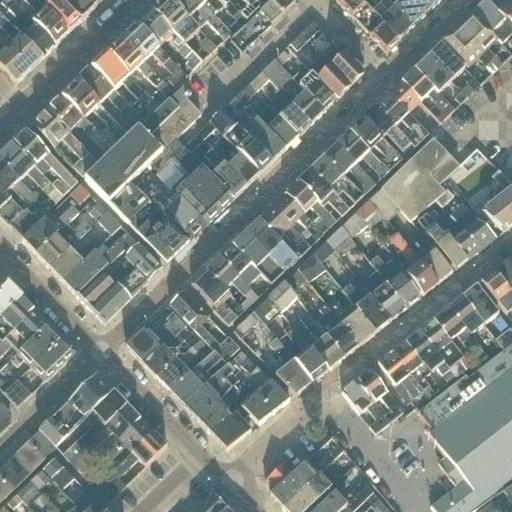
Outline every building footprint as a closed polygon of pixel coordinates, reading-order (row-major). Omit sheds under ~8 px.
[(14,4),(14,3),(10,0),(0,0),(0,7),(2,5),(18,22),(14,25),(18,29),(15,32),(43,61),(56,48),(34,25),(14,4)] [(69,36),(38,3),(35,0),(10,0),(14,3),(17,0),(22,0),(40,19),(34,25),(56,48),(69,36)] [(59,0),(40,0),(38,3),(69,36),(82,24),(59,0)] [(85,0),(59,0),(82,24),(95,11),(85,0)] [(106,0),(85,0),(95,11),(106,0)] [(199,33),(189,22),(167,0),(164,0),(152,12),(174,36),(185,47),(193,40),(203,50),(203,49),(209,43),(199,33)] [(215,18),(204,7),(201,4),(197,0),(167,0),(189,22),(199,33),(207,25),(225,44),(232,37),(219,23),(215,18)] [(237,12),(225,0),(197,0),(201,4),(204,7),(215,18),(223,11),(223,10),(226,8),(228,11),(226,13),(237,24),(230,31),(228,32),(232,37),(247,23),(237,12)] [(272,28),(295,6),(289,0),(276,0),(231,43),(243,56),(265,34),(260,29),(267,23),(272,28)] [(240,0),(254,14),(255,15),(262,8),(253,0),(240,0)] [(253,0),(262,9),(266,5),(261,0),(253,0)] [(357,0),(339,0),(337,3),(353,20),(357,17),(361,20),(357,24),(361,29),(374,17),(357,0)] [(412,31),(390,8),(382,0),(379,3),(382,7),(379,9),(387,17),(381,24),(399,43),(412,31)] [(382,0),(390,8),(412,31),(425,19),(406,0),(382,0)] [(438,6),(432,0),(406,0),(425,19),(438,6)] [(511,0),(498,15),(497,15),(511,31),(511,0)] [(511,31),(497,15),(498,15),(486,4),(473,17),(497,42),(502,47),(511,36),(511,31)] [(185,47),(174,36),(152,12),(137,27),(159,50),(168,42),(189,64),(186,67),(193,74),(202,66),(185,47)] [(15,32),(0,15),(0,28),(15,45),(0,58),(0,68),(17,87),(43,61),(15,32)] [(374,17),(361,29),(366,34),(370,30),(374,34),(370,38),(387,56),(399,43),(381,24),(374,17)] [(497,72),(502,67),(487,52),(497,42),(473,17),(458,31),(497,72)] [(187,80),(159,50),(137,27),(122,41),(144,65),(152,57),(174,79),(169,84),(175,91),(187,80)] [(307,43),(316,35),(311,29),(301,37),(307,43)] [(497,72),(458,31),(443,45),(468,71),(477,61),(492,77),(497,72)] [(308,44),(307,44),(301,37),(291,47),(298,54),(308,44)] [(172,94),(144,65),(122,41),(107,55),(129,79),(138,71),(156,90),(156,89),(167,100),(172,94)] [(209,43),(203,49),(211,57),(217,51),(209,43)] [(351,90),(364,77),(335,47),(322,59),(351,90)] [(480,87),(441,47),(415,72),(434,92),(447,80),(452,85),(458,78),(468,88),(473,93),(474,93),(480,87)] [(225,48),(211,65),(221,73),(235,56),(225,48)] [(281,69),(290,60),(285,54),(275,63),(281,69)] [(150,100),(129,79),(107,55),(92,70),(114,93),(122,86),(139,104),(131,112),(142,123),(157,109),(150,100)] [(338,102),(351,90),(322,59),(309,72),(313,76),(338,102)] [(281,69),(275,63),(262,75),(270,84),(273,87),(282,96),(285,93),(290,99),(293,95),(300,101),(293,108),(312,128),(325,115),(293,82),(281,69)] [(131,112),(114,93),(92,70),(77,84),(99,108),(107,100),(135,130),(142,123),(131,112)] [(434,92),(415,72),(402,85),(402,84),(401,85),(402,85),(395,91),(390,97),(409,116),(414,111),(428,98),(436,107),(429,114),(440,126),(454,113),(434,92)] [(249,88),(257,96),(270,84),(262,75),(249,88)] [(313,76),(307,81),(301,75),(293,82),(325,115),(338,102),(313,76)] [(109,119),(103,112),(99,108),(77,84),(62,98),(84,122),(88,119),(92,115),(93,113),(94,114),(95,115),(104,125),(107,128),(108,129),(108,130),(100,138),(109,148),(113,151),(127,137),(110,119),(109,119)] [(248,105),(257,96),(249,88),(236,101),(244,109),(247,112),(251,108),(248,105)] [(467,101),(474,94),(474,93),(473,93),(468,88),(462,95),(467,101)] [(186,102),(191,97),(184,89),(170,102),(86,183),(148,247),(169,226),(130,186),(148,169),(173,195),(174,194),(187,181),(172,165),(186,152),(184,150),(176,142),(201,118),(186,102)] [(156,94),(150,100),(157,109),(164,103),(156,94)] [(467,101),(462,95),(455,101),(460,107),(467,101)] [(409,116),(390,97),(390,96),(389,97),(382,104),(376,110),(395,130),(402,123),(422,144),(429,137),(409,116)] [(100,138),(87,125),(62,98),(47,112),(70,136),(78,128),(107,157),(113,151),(109,148),(100,138)] [(312,128),(293,108),(284,99),(278,105),(286,114),(283,117),(280,114),(277,117),(299,140),(312,128)] [(231,121),(236,117),(238,115),(244,109),(236,101),(230,106),(229,107),(227,109),(223,113),(231,121)] [(407,143),(400,135),(395,130),(376,110),(363,122),(382,142),(387,137),(392,143),(387,147),(402,163),(415,151),(407,143)] [(98,165),(70,136),(47,112),(32,127),(54,151),(63,142),(82,162),(73,170),(83,180),(98,165)] [(299,140),(277,117),(272,112),(266,117),(274,126),(270,130),(267,127),(264,129),(286,152),(299,140)] [(273,165),(244,134),(242,133),(231,121),(223,113),(210,125),(216,131),(226,142),(260,177),(273,165)] [(286,152),(264,129),(255,120),(249,127),(250,128),(244,134),(273,165),(286,152)] [(387,147),(382,142),(363,122),(350,135),(369,154),(375,148),(388,161),(381,167),(389,175),(402,163),(387,147)] [(210,125),(197,138),(203,144),(216,131),(210,125)] [(78,185),(34,141),(27,132),(13,146),(36,170),(44,179),(52,171),(61,180),(53,188),(64,199),(72,191),(78,185)] [(389,175),(381,167),(369,154),(350,135),(337,147),(356,167),(363,160),(383,181),(389,175)] [(197,138),(184,150),(186,152),(190,157),(203,144),(197,138)] [(247,190),(260,177),(226,142),(220,147),(235,163),(228,170),(247,190)] [(460,169),(458,168),(434,142),(415,159),(382,193),(399,212),(401,214),(411,224),(415,220),(423,213),(424,213),(436,202),(445,195),(439,189),(460,169)] [(44,179),(36,170),(13,146),(0,157),(0,163),(21,184),(28,177),(56,206),(64,199),(53,188),(44,179)] [(376,188),(356,167),(337,147),(324,160),(343,179),(350,173),(358,181),(352,188),(363,200),(376,188)] [(484,148),(467,157),(472,167),(489,158),(484,148)] [(247,190),(228,170),(215,157),(209,163),(221,176),(215,182),(234,202),(247,190)] [(352,188),(343,179),(324,160),(311,172),(330,192),(337,200),(344,194),(356,206),(363,200),(352,188)] [(35,199),(21,184),(0,163),(0,190),(7,197),(13,192),(27,206),(30,210),(30,211),(27,213),(28,213),(28,214),(32,218),(34,216),(40,223),(42,225),(50,218),(49,217),(48,215),(43,210),(34,200),(35,199)] [(337,200),(330,192),(311,172),(298,185),(317,204),(323,210),(329,205),(343,219),(350,212),(337,200)] [(511,186),(499,173),(493,180),(508,195),(482,214),(504,235),(511,228),(511,186)] [(323,210),(317,204),(298,185),(285,197),(307,220),(310,217),(307,214),(311,210),(322,222),(316,228),(324,237),(337,225),(323,210)] [(80,207),(90,198),(81,189),(71,198),(80,207)] [(27,213),(25,215),(24,216),(23,215),(20,212),(18,209),(14,206),(7,197),(0,190),(0,220),(9,229),(23,243),(23,244),(28,239),(36,231),(42,225),(40,223),(34,216),(32,218),(28,214),(28,213),(27,213)] [(370,202),(385,220),(388,224),(401,214),(399,212),(382,193),(381,191),(370,202)] [(443,209),(455,198),(449,191),(445,195),(436,202),(443,209)] [(316,228),(307,220),(285,197),(273,209),(291,229),(298,222),(311,237),(305,243),(311,250),(324,237),(316,228)] [(370,232),(385,220),(370,202),(357,215),(368,228),(370,232)] [(98,224),(107,215),(98,206),(90,215),(98,224)] [(496,241),(492,236),(462,207),(452,218),(451,219),(457,226),(459,228),(464,233),(480,254),(481,254),(496,241)] [(65,226),(77,214),(71,208),(58,221),(52,216),(23,244),(35,256),(65,226)] [(305,243),(291,229),(273,209),(259,223),(278,242),(285,236),(297,248),(293,252),(301,259),(311,250),(305,243)] [(443,237),(440,234),(438,231),(436,230),(433,225),(427,218),(423,213),(415,220),(440,252),(456,273),(468,263),(469,263),(447,235),(446,235),(444,237),(443,237)] [(447,235),(469,263),(480,254),(464,233),(459,228),(457,226),(452,229),(451,230),(450,231),(441,219),(439,220),(433,213),(427,218),(433,225),(436,230),(438,231),(440,234),(443,237),(444,237),(446,235),(447,235)] [(351,242),(368,228),(357,215),(341,230),(351,242)] [(112,238),(121,229),(110,218),(101,227),(112,238)] [(70,251),(91,231),(83,223),(72,234),(65,226),(35,256),(50,271),(70,251)] [(285,275),(290,269),(298,263),(278,242),(259,223),(246,235),(285,275)] [(356,249),(351,242),(341,230),(326,244),(335,255),(339,261),(356,249)] [(272,287),(285,275),(246,235),(233,248),(261,277),(272,287)] [(438,287),(453,276),(420,235),(413,241),(428,260),(421,266),(438,287)] [(77,299),(102,276),(135,244),(128,236),(100,262),(94,255),(63,285),(77,299)] [(63,285),(94,255),(103,246),(97,240),(77,259),(70,251),(50,271),(63,285)] [(438,287),(421,266),(401,240),(394,246),(414,271),(406,277),(423,299),(438,287)] [(321,267),(335,255),(326,244),(314,257),(321,267)] [(149,284),(162,272),(139,248),(126,260),(137,271),(149,284)] [(248,289),(261,277),(233,248),(220,260),(242,282),(248,289)] [(391,264),(385,269),(378,259),(370,265),(376,273),(387,287),(386,287),(393,296),(406,312),(421,301),(391,264)] [(92,314),(137,271),(126,260),(115,270),(118,272),(108,282),(102,276),(77,299),(92,314)] [(248,289),(242,282),(220,260),(207,273),(225,293),(232,286),(247,302),(241,308),(245,313),(259,300),(248,289)] [(511,271),(507,265),(496,274),(511,294),(511,271)] [(130,302),(149,284),(137,271),(92,314),(104,327),(130,302)] [(245,313),(241,308),(225,293),(207,273),(190,289),(228,329),(245,313)] [(292,295),(307,283),(298,273),(285,286),(292,295)] [(390,325),(406,312),(393,296),(386,287),(387,287),(376,273),(368,280),(360,286),(359,286),(370,300),(373,304),(390,325)] [(507,317),(511,313),(511,294),(496,274),(482,286),(507,317)] [(0,295),(9,287),(0,277),(0,295)] [(292,295),(285,286),(285,285),(269,300),(282,316),(297,301),(294,298),(292,295)] [(0,321),(22,300),(9,287),(0,295),(0,321)] [(363,305),(350,289),(343,294),(354,308),(376,336),(390,325),(373,304),(370,300),(363,305)] [(498,317),(477,289),(463,300),(462,301),(486,331),(490,328),(488,325),(498,317)] [(220,348),(201,328),(209,321),(184,295),(170,308),(195,334),(215,355),(222,362),(225,365),(239,353),(228,341),(220,348)] [(0,348),(6,343),(35,314),(22,300),(0,321),(0,348)] [(267,329),(282,316),(269,300),(255,314),(267,329)] [(486,331),(462,301),(449,311),(465,332),(471,339),(481,331),(483,333),(486,331)] [(322,311),(319,313),(324,319),(316,325),(327,339),(344,361),(359,350),(337,321),(333,317),(326,308),(322,311)] [(348,313),(337,321),(359,350),(376,336),(354,308),(348,313)] [(471,339),(465,332),(449,311),(434,323),(451,343),(457,338),(468,352),(472,349),(476,346),(471,339)] [(27,348),(49,327),(35,314),(6,343),(0,348),(0,360),(12,349),(20,341),(27,348)] [(277,342),(267,329),(255,314),(234,334),(241,342),(255,329),(269,348),(288,370),(280,376),(278,373),(274,376),(296,399),(312,387),(290,359),(277,342)] [(143,367),(185,329),(179,323),(175,319),(173,316),(166,322),(169,325),(153,339),(146,331),(126,350),(143,367)] [(306,317),(303,320),(321,344),(313,351),(330,372),(344,361),(327,339),(316,325),(309,316),(306,317)] [(449,372),(464,360),(461,356),(451,343),(434,323),(420,335),(436,355),(444,365),(449,372)] [(31,371),(62,341),(49,327),(27,348),(11,364),(18,371),(25,364),(31,371)] [(192,336),(185,329),(143,367),(157,381),(176,364),(169,357),(184,344),(191,351),(200,343),(192,336)] [(312,387),(328,374),(294,331),(286,337),(299,352),(290,359),(312,387)] [(504,353),(511,347),(511,334),(510,332),(496,343),(504,353)] [(444,365),(436,355),(420,335),(406,345),(430,376),(437,371),(443,378),(450,373),(449,372),(444,365)] [(45,385),(76,355),(62,341),(31,371),(45,385)] [(423,394),(429,389),(423,382),(430,376),(406,345),(393,356),(413,381),(420,390),(423,394)] [(476,346),(472,349),(477,354),(481,351),(476,346)] [(511,347),(504,353),(493,362),(484,369),(468,381),(466,379),(419,414),(431,431),(427,434),(436,446),(437,445),(449,461),(440,467),(450,480),(449,481),(457,490),(431,509),(432,511),(479,511),(503,494),(511,487),(511,347)] [(182,369),(198,356),(192,350),(176,364),(157,381),(170,395),(189,377),(182,369)] [(183,408),(203,391),(212,382),(207,376),(222,362),(215,355),(189,377),(170,395),(183,408)] [(238,371),(248,362),(242,355),(231,365),(238,371)] [(420,390),(413,381),(393,356),(378,367),(396,389),(404,383),(413,395),(420,390)] [(488,356),(480,363),(484,369),(493,362),(488,356)] [(197,422),(220,402),(232,390),(225,382),(235,373),(229,368),(212,382),(203,391),(183,408),(197,422)] [(274,416),(290,404),(257,370),(250,377),(261,389),(255,395),(274,416)] [(389,427),(404,416),(370,374),(356,385),(374,407),(389,427)] [(56,450),(57,450),(114,395),(98,377),(69,405),(40,433),(41,434),(56,450)] [(17,411),(32,397),(18,383),(10,391),(4,397),(17,411)] [(389,427),(374,407),(356,385),(342,396),(359,418),(367,412),(376,424),(369,430),(376,438),(389,427)] [(106,429),(128,408),(114,395),(57,450),(70,464),(82,452),(75,444),(78,441),(98,422),(106,429)] [(244,395),(238,401),(245,409),(243,411),(250,419),(259,428),(274,416),(255,395),(249,400),(244,395)] [(416,412),(429,402),(423,395),(411,405),(416,412)] [(220,402),(197,422),(211,437),(238,414),(239,415),(243,411),(245,409),(238,401),(227,410),(220,402)] [(11,415),(2,406),(0,408),(0,427),(10,428),(11,415)] [(119,442),(140,421),(128,408),(106,429),(82,452),(70,464),(79,473),(94,459),(91,456),(113,436),(119,442)] [(250,419),(243,411),(239,415),(238,414),(211,437),(227,454),(252,434),(243,425),(250,419)] [(132,455),(153,435),(140,421),(119,442),(100,460),(101,460),(98,463),(97,464),(92,468),(93,470),(98,475),(107,466),(107,467),(126,449),(132,455)] [(32,449),(31,449),(44,462),(56,450),(41,434),(31,444),(32,449)] [(146,470),(167,449),(153,435),(132,455),(95,490),(109,505),(126,490),(118,481),(138,462),(146,470)] [(338,448),(330,456),(335,462),(343,454),(338,448)] [(20,465),(19,465),(30,476),(44,462),(31,449),(21,454),(20,465)] [(44,473),(49,479),(51,481),(54,484),(62,493),(75,481),(69,475),(64,469),(62,466),(56,461),(56,462),(44,473)] [(283,511),(320,476),(308,464),(295,476),(291,479),(291,478),(274,493),(274,494),(270,498),(283,511)] [(9,465),(0,474),(0,479),(12,493),(30,476),(19,465),(9,465)] [(291,479),(295,476),(286,465),(265,484),(274,493),(291,478),(291,479)] [(334,486),(342,479),(336,471),(327,479),(334,486)] [(31,485),(39,494),(51,483),(42,474),(31,485)] [(308,511),(332,489),(320,476),(283,511),(308,511)] [(0,479),(0,504),(12,493),(0,479)] [(26,508),(29,510),(41,498),(29,486),(17,498),(23,504),(26,508)] [(511,487),(503,494),(511,505),(511,487)] [(356,511),(372,497),(367,491),(348,509),(343,511),(356,511)] [(343,511),(348,509),(335,495),(317,511),(343,511)] [(225,511),(227,511),(213,497),(197,511),(225,511)] [(17,498),(8,506),(13,511),(14,511),(23,504),(17,498)] [(90,511),(83,503),(77,509),(79,511),(105,511),(98,504),(90,511)] [(373,511),(387,511),(380,503),(372,510),(373,511)]
